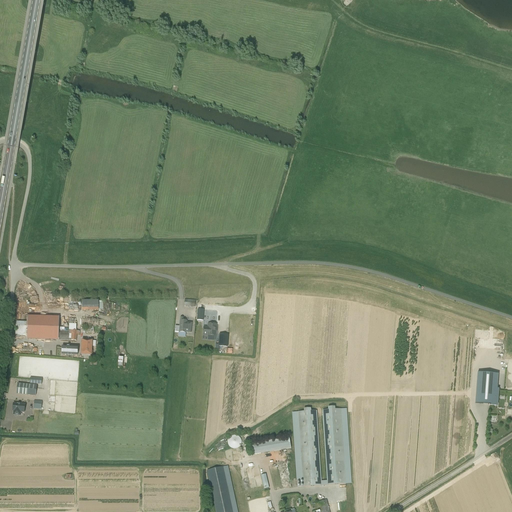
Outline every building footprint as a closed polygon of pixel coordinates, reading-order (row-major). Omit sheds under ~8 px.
[(102,300),(89,300),(90,310),(103,309),(103,307),(102,307),(102,300)] [(69,340),(76,340),(77,334),(77,331),(64,331),(59,331),(60,317),(28,316),(28,339),(38,339),(64,340),(69,340)] [(175,326),(175,332),(179,332),(186,333),(191,333),(192,323),(187,322),(187,321),(183,321),(184,318),(180,317),(179,327),(175,326)] [(16,331),(16,336),(26,337),(28,323),(24,322),(17,322),(16,331)] [(216,324),(208,324),(208,329),(204,329),(204,335),(208,335),(207,340),(215,341),(216,336),(216,324)] [(86,333),(93,331),(93,334),(95,334),(99,334),(100,327),(93,326),(85,328),(86,333)] [(216,347),(216,350),(219,350),(219,348),(219,346),(227,347),(228,335),(220,334),(219,345),(216,344),(216,347)] [(93,341),(83,340),(81,355),(92,356),(92,355),(93,355),(93,351),(92,351),(93,341)] [(62,346),(62,354),(77,355),(77,346),(62,346)] [(477,373),(475,403),(491,404),(491,405),(497,406),(498,388),(497,388),(498,374),(477,373)] [(36,385),(17,383),(16,394),(35,396),(36,385)] [(34,401),(33,408),(41,409),(42,401),(34,401)] [(20,412),(24,412),(25,404),(13,403),(12,411),(13,411),(13,415),(20,415),(20,412)] [(503,406),(503,409),(503,413),(507,413),(507,419),(511,418),(511,408),(510,408),(510,406),(503,406)] [(303,487),(346,484),(341,409),(335,409),(335,407),(328,407),(328,410),(322,410),(327,481),(321,481),(317,411),(311,411),(311,408),(304,409),(304,412),(298,412),(303,487)] [(228,441),(228,442),(227,442),(228,443),(228,444),(228,445),(228,446),(229,446),(229,447),(230,447),(230,448),(231,448),(232,449),(233,449),(234,449),(235,449),(236,449),(237,449),(237,448),(238,448),(239,448),(239,447),(240,447),(240,446),(241,445),(241,444),(241,443),(241,442),(241,441),(241,440),(241,439),(240,439),(240,438),(239,438),(239,437),(238,436),(237,436),(236,436),(236,435),(235,435),(234,435),(233,435),(233,436),(232,436),(231,436),(230,437),(229,437),(229,438),(229,439),(228,439),(228,440),(228,441)] [(289,437),(250,444),(252,455),(291,449),(289,437)] [(280,482),(277,465),(268,466),(272,491),(279,490),(278,483),(280,482)] [(207,471),(207,472),(215,511),(232,511),(223,467),(207,471)] [(319,506),(320,505),(321,505),(322,511),(329,511),(327,500),(318,502),(319,506)]
